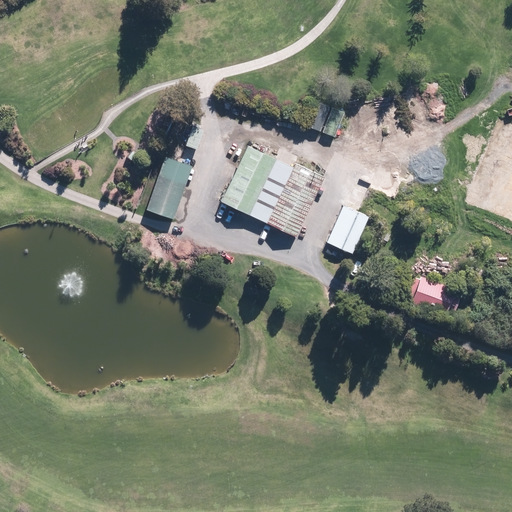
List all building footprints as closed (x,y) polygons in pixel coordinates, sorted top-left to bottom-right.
[(330,105),(318,101),(308,126),(319,131),(330,105)] [(203,129),(193,126),(188,145),(198,148),(203,129)] [(316,178),(241,143),(215,200),(290,235),(316,178)] [(162,151),(146,199),(175,209),(190,160),(162,151)] [(327,241),(353,252),(371,215),(345,203),(327,241)] [(422,274),(413,300),(447,312),(449,306),(457,309),(461,296),(454,293),(456,286),(422,274)]
